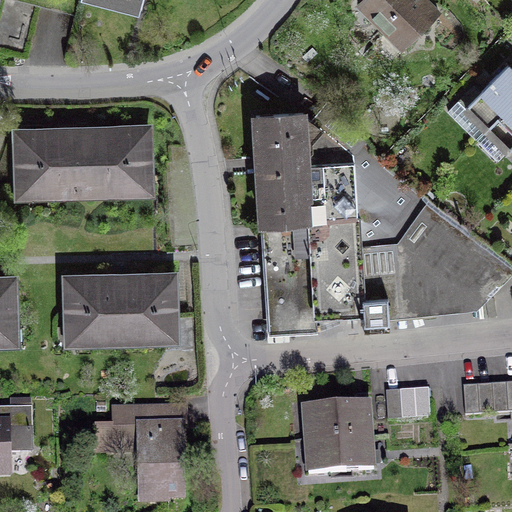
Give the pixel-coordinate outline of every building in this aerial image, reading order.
[(422,0),(365,0),(353,11),(399,58),(440,17),(422,0)] [(511,101),(511,68),(507,64),(465,106),(487,128),(511,101)] [(256,231),(261,231),(267,336),(315,333),(314,318),(361,316),(362,327),(476,312),(511,275),(511,266),(432,208),(414,194),(381,168),(327,99),(311,119),(304,115),(251,118),(256,231)] [(511,145),(511,101),(487,128),(508,149),(511,145)] [(24,205),(158,201),(156,128),(21,132),(24,205)] [(76,337),(167,335),(167,320),(171,320),(170,278),(70,280),(71,323),(76,323),(76,337)] [(0,333),(11,333),(10,282),(0,282),(0,333)] [(506,383),(492,384),(494,413),(508,412),(506,383)] [(478,385),(480,414),(494,413),(492,384),(478,385)] [(478,385),(464,386),(466,415),(480,414),(478,385)] [(429,389),(415,390),(417,418),(431,417),(429,389)] [(415,390),(401,391),(403,419),(417,418),(415,390)] [(388,420),(403,419),(401,391),(386,392),(388,420)] [(369,403),(312,407),(313,424),(308,424),(309,440),(371,436),(369,403)] [(0,424),(0,474),(10,474),(9,453),(32,452),(31,409),(1,410),(1,425),(0,424)] [(162,495),(182,494),(180,425),(112,427),(112,450),(141,449),(142,487),(161,486),(162,495)] [(371,436),(309,440),(310,456),(315,456),(317,473),(373,469),(371,436)]
